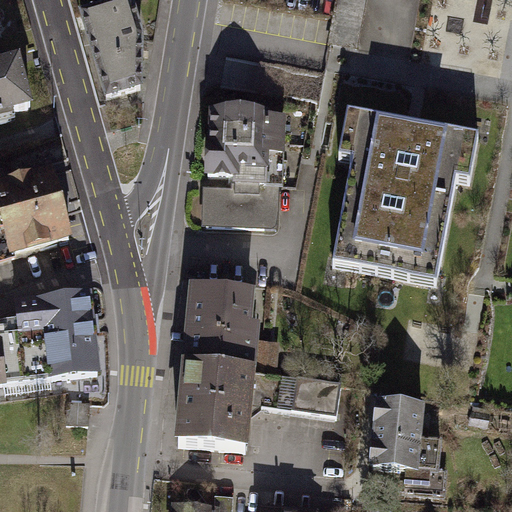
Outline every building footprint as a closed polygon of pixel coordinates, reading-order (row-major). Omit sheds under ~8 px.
[(99,0),(102,8),(134,0),(99,0)] [(368,46),(369,0),(341,0),(340,45),(368,46)] [(136,12),(94,25),(117,97),(144,90),(146,48),(136,12)] [(0,119),(29,113),(18,68),(0,72),(0,119)] [(289,125),(213,120),(205,227),(280,233),(289,125)] [(487,146),(357,122),(349,164),(364,167),(344,273),(446,292),(465,186),(479,191),(487,146)] [(50,177),(0,191),(0,208),(14,256),(69,240),(50,177)] [(267,297),(196,292),(185,453),(256,458),(267,297)] [(0,354),(4,386),(100,376),(93,295),(67,297),(67,301),(45,303),(45,307),(19,309),(22,336),(0,338),(0,354)] [(282,412),(340,420),(345,384),(287,376),(282,412)] [(434,415),(384,410),(377,475),(427,481),(434,415)]
